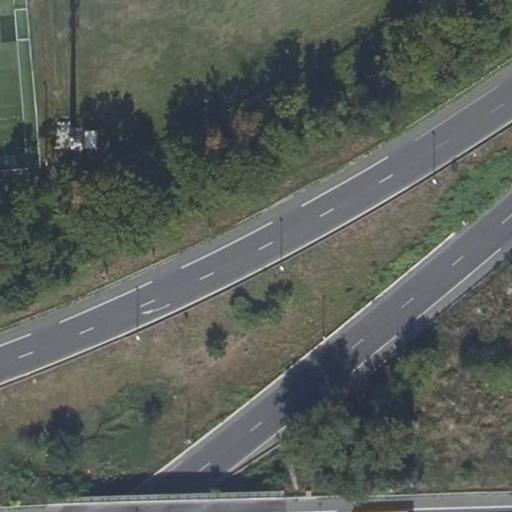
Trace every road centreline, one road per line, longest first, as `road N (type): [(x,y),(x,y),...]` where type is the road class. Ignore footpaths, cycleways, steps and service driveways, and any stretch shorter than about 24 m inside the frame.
road 1 (motorway): [(511,99),(314,221),(0,364)]
road 2 (motorway): [(145,511),(511,215)]
